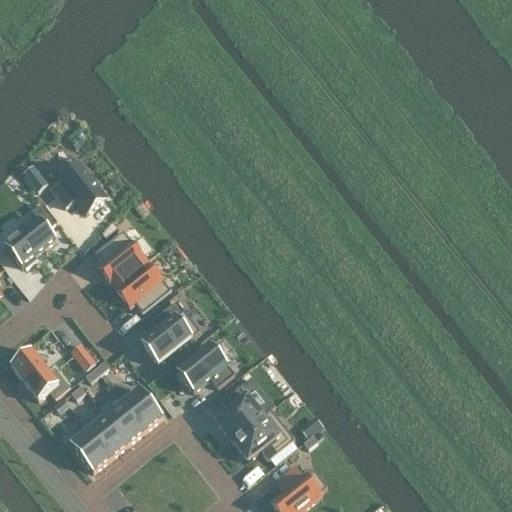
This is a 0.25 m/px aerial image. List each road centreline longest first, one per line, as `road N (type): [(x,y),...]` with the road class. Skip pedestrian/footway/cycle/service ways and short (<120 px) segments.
road 1 (residential): [(78,508),(182,427),(240,501),(227,511)]
road 2 (residential): [(0,348),(67,287),(118,350)]
